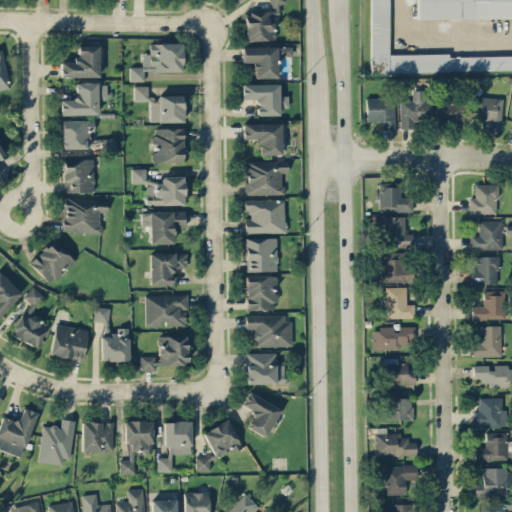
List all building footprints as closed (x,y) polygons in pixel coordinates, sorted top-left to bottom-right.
[(275,38),(273,13),(279,13),(278,2),(280,1),(280,0),(268,0),(269,11),(244,13),(246,40),(275,38)] [(511,53),(389,55),(388,0),(370,0),(371,71),(511,69),(511,53)] [(511,0),(416,0),(417,19),(511,17),(511,0)] [(129,66),(129,80),(143,80),(143,70),(181,70),(181,43),(149,43),(149,53),(141,53),(142,66),(129,66)] [(60,76),(98,76),(98,45),(76,45),(76,61),(59,62),(60,76)] [(277,77),(277,55),(291,55),(290,45),(241,46),(241,62),(253,62),(253,77),(277,77)] [(0,89),(8,88),(0,48),(0,89)] [(60,114),(97,113),(97,98),(106,98),(106,82),(75,83),(75,98),(59,99),(60,114)] [(278,114),(278,107),(288,107),(287,95),(278,95),(278,83),(241,84),(241,98),(255,98),(255,115),(278,114)] [(133,99),(147,99),(147,85),(133,85),(133,99)] [(429,120),(428,89),(411,90),(411,99),(399,100),(400,128),(413,128),(412,120),(429,120)] [(149,121),(182,121),(183,95),(157,94),(157,98),(149,98),(149,121)] [(500,130),(501,97),(473,96),(472,119),(486,120),(486,129),(500,130)] [(366,121),(380,120),(381,129),(394,128),(393,97),(365,98),(366,121)] [(436,100),(436,121),(464,121),(464,99),(436,100)] [(61,148),(89,148),(89,130),(93,130),(94,120),(62,119),(61,148)] [(259,154),(280,154),(280,122),(241,123),(241,140),(259,140),(259,154)] [(181,127),(152,128),(153,162),(182,161),(181,127)] [(116,150),(114,136),(100,139),(103,153),(116,150)] [(92,158),(61,158),(62,192),(93,192),(92,158)] [(244,195),(282,194),(281,172),(287,172),(286,160),(243,161),(244,195)] [(183,175),(160,176),(160,180),(145,180),(145,167),(130,168),(131,183),(145,182),(146,204),(183,203),(183,175)] [(378,211),(411,210),(411,196),(399,197),(399,182),(378,182),(378,191),(374,191),(374,200),(378,200),(378,211)] [(497,184),(474,184),(474,197),(468,197),(468,213),(497,212),(497,184)] [(61,231),(99,232),(100,211),(105,212),(106,199),(63,197),(61,231)] [(283,198),(243,199),(243,214),(244,232),(284,232),(283,198)] [(148,225),(149,243),(172,243),(172,226),(184,226),(184,210),(140,212),(141,225),(148,225)] [(383,216),(384,243),(412,242),(412,233),(404,233),(404,216),(383,216)] [(501,219),(477,220),(478,235),(469,235),(470,249),(502,248),(501,219)] [(275,237),(244,237),(244,271),(276,270),(275,237)] [(73,259),(51,238),(28,263),(50,283),(73,259)] [(148,253),(149,284),(171,284),(171,267),(186,267),(185,252),(148,253)] [(380,281),(402,281),(402,252),(380,252),(380,281)] [(498,256),(476,255),(475,268),(471,268),(470,283),(498,283),(498,256)] [(0,315),(21,292),(0,273),(0,315)] [(244,275),(246,310),(276,308),(274,274),(244,275)] [(36,347),(49,322),(31,313),(42,293),(29,286),(23,298),(27,300),(10,334),(36,347)] [(384,317),(412,317),(412,303),(405,303),(405,286),(384,286),(384,317)] [(471,319),(503,319),(503,290),(483,290),(483,305),(471,305),(471,319)] [(144,294),(144,324),(164,324),(164,325),(186,325),(185,294),(144,294)] [(107,321),(109,307),(94,305),(92,319),(107,321)] [(283,314),(244,315),(245,329),(253,328),(253,346),(290,345),(290,320),(283,320),(283,314)] [(82,358),(86,328),(53,324),(50,355),(82,358)] [(413,325),(395,326),(395,327),(371,327),(372,347),(406,347),(406,339),(414,338),(413,325)] [(500,356),(501,325),(480,325),(480,342),(472,342),(472,355),(500,356)] [(99,334),(100,360),(128,359),(128,327),(116,327),(116,333),(99,334)] [(156,336),(157,355),(139,355),(140,370),(156,369),(155,365),(187,364),(186,335),(156,336)] [(245,383),(275,383),(275,352),(245,352),(245,383)] [(397,357),(383,357),(384,384),(414,383),(413,362),(397,363),(397,357)] [(472,379),(488,380),(488,386),(511,386),(511,365),(493,365),(493,366),(472,366),(472,379)] [(280,409),(248,391),(240,403),(253,411),(245,425),(263,436),(280,409)] [(501,396),(477,397),(478,410),(472,410),(473,425),(505,424),(505,408),(502,408),(501,396)] [(412,418),(411,397),(386,397),(387,419),(412,418)] [(0,420),(0,448),(20,456),(36,412),(22,407),(17,421),(2,415),(0,420)] [(73,420),(60,418),(60,426),(41,424),(37,461),(62,464),(62,457),(69,458),(73,420)] [(214,458),(240,445),(226,419),(201,432),(214,458)] [(152,451),(151,420),(123,420),(124,443),(128,443),(128,459),(119,459),(119,474),(134,474),(133,452),(152,451)] [(157,471),(171,470),(171,453),(190,453),(190,420),(163,421),(163,446),(167,446),(168,456),(156,456),(157,471)] [(112,451),(111,421),(80,421),(81,451),(112,451)] [(474,460),(507,460),(507,431),(485,431),(485,446),(473,446),(474,460)] [(415,441),(407,441),(407,433),(374,433),(373,453),(415,454),(415,441)] [(195,471),(209,471),(209,456),(195,456),(195,471)] [(383,494),(405,493),(404,481),(415,481),(415,464),(382,465),(383,494)] [(505,466),(482,467),(482,482),(474,482),(474,496),(507,495),(507,486),(511,486),(511,475),(505,475),(505,466)] [(115,511),(143,511),(142,487),(126,488),(127,500),(115,501),(115,511)] [(208,511),(207,491),(182,491),(183,511),(208,511)] [(225,511),(253,511),(258,506),(244,492),(225,511)] [(82,511),(110,511),(110,502),(96,503),(95,493),(82,494),(82,511)] [(150,499),(150,511),(175,511),(175,498),(150,499)] [(10,506),(11,511),(40,511),(38,500),(10,506)] [(47,504),(48,511),(73,511),(71,500),(47,504)] [(503,511),(503,501),(479,502),(479,511),(503,511)] [(411,511),(412,503),(387,503),(387,511),(411,511)]
